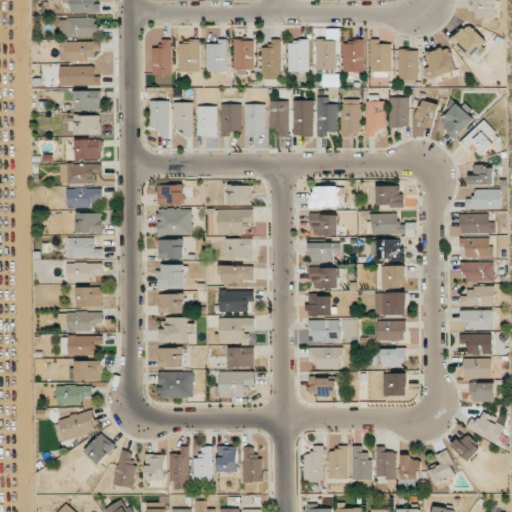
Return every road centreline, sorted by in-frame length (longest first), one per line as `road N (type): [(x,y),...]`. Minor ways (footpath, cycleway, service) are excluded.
road 1 (residential): [(121,0),(127,417)]
road 2 (residential): [(124,161),(429,160)]
road 3 (residential): [(122,11),(426,8)]
road 4 (residential): [(278,160),(281,416)]
road 5 (residential): [(435,413),(429,160)]
road 6 (residential): [(281,416),(435,413)]
road 7 (residential): [(127,417),(281,416)]
